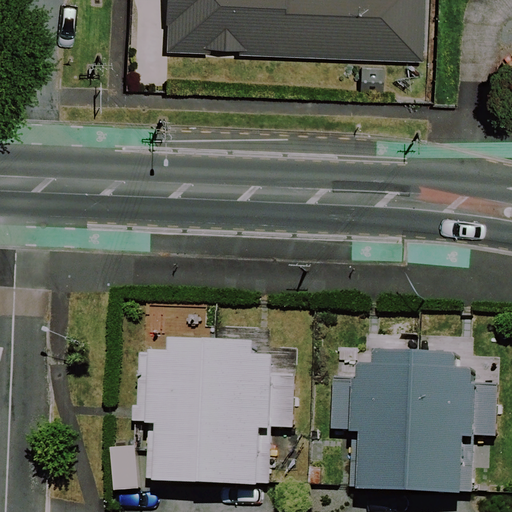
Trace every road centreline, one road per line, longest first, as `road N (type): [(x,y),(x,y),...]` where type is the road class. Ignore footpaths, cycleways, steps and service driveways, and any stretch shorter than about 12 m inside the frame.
road 1 (secondary): [(447,203),(15,180)]
road 2 (residential): [(15,180),(5,511)]
road 3 (residential): [(25,0),(15,180)]
